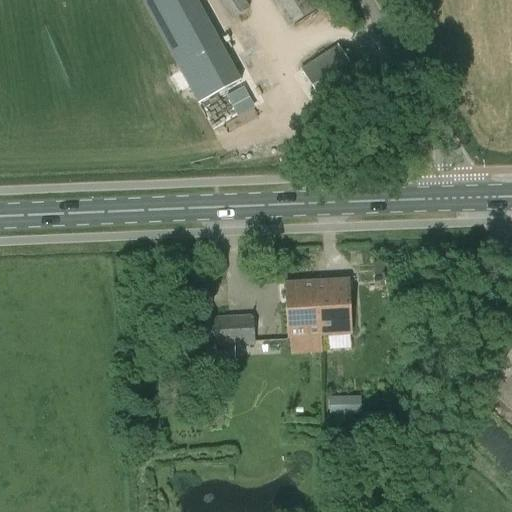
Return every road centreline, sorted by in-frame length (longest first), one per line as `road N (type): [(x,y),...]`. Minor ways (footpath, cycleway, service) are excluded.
road 1 (primary): [(476,197),(0,216)]
road 2 (unclassified): [(476,197),(365,0)]
